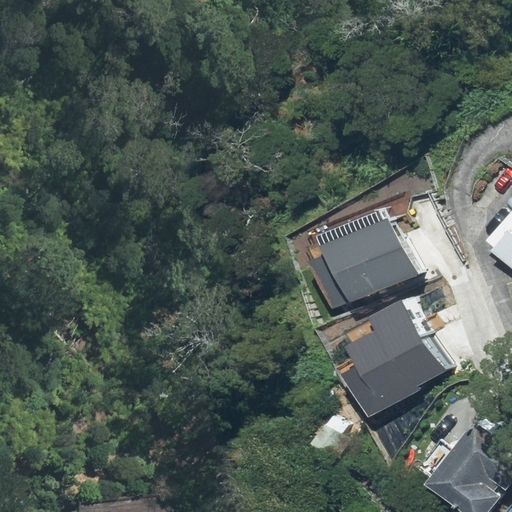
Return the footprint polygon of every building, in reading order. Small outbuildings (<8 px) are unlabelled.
[(511,189),(511,165),(509,163),(485,187),(500,202),(511,189)] [(511,217),(492,240),(511,257),(511,217)] [(469,324),(396,307),(393,321),(373,316),(365,351),(457,373),(469,324)] [(459,398),(410,465),(472,511),(495,511),(511,489),(511,422),(502,415),(495,425),(459,398)] [(357,440),(333,421),(318,440),(343,459),(357,440)] [(160,511),(160,508),(144,490),(72,495),(73,511),(160,511)]
